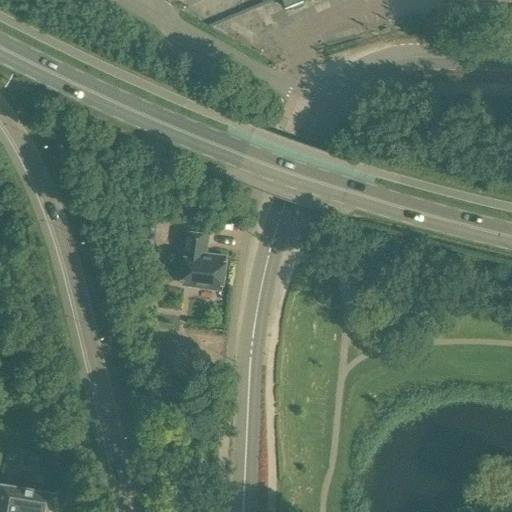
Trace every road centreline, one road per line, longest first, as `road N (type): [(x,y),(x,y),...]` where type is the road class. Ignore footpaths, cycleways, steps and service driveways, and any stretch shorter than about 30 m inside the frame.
road 1 (primary): [(511,237),(219,147),(0,47)]
road 2 (primary): [(0,105),(50,201),(89,331),(126,511)]
road 3 (secondary): [(242,511),(262,278),(324,103)]
road 4 (unclassified): [(324,103),(124,0)]
road 5 (secondary): [(511,58),(395,59),(348,80),(324,103)]
